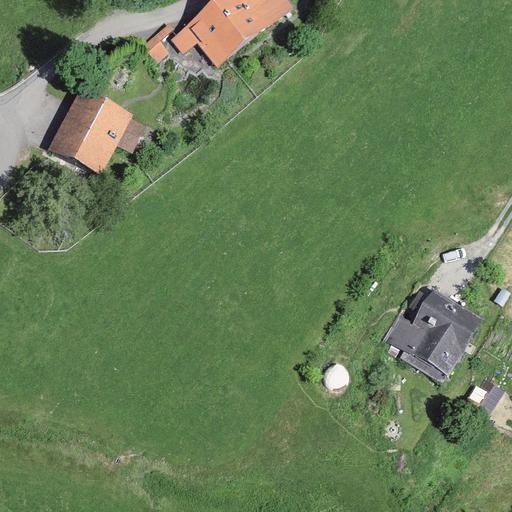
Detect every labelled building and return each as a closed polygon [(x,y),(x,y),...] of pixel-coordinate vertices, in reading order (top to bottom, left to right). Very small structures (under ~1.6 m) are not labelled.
[(286,11),(278,0),(234,0),(232,2),(230,0),(224,0),(194,24),(187,30),(188,32),(176,41),(172,44),(181,55),(197,43),(215,66),(272,22),(286,11)] [(145,45),(144,45),(141,47),(148,56),(157,59),(163,54),(155,45),(169,33),(165,28),(145,45)] [(75,106),(49,155),(94,179),(112,146),(128,154),(140,132),(124,124),(125,121),(80,97),(75,106)] [(475,325),(454,312),(429,296),(410,327),(457,356),(475,325)] [(399,322),(396,320),(394,318),(381,341),(386,344),(396,350),(402,354),(398,359),(439,385),(443,379),(457,356),(410,327),(409,328),(399,322)]
